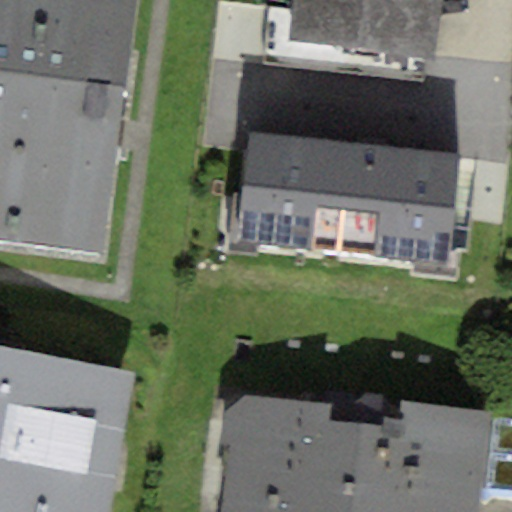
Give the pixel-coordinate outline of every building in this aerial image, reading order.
[(150,0),(0,0),(0,251),(117,266),(134,134),(150,0)] [(445,0),(293,0),(287,53),(435,73),(445,0)] [(460,152),(247,132),(235,233),(449,262),(460,152)] [(127,511),(149,386),(0,360),(0,511),(127,511)] [(398,400),(399,382),(336,380),(335,397),(398,400)] [(490,511),(499,441),(238,409),(224,511),(490,511)]
